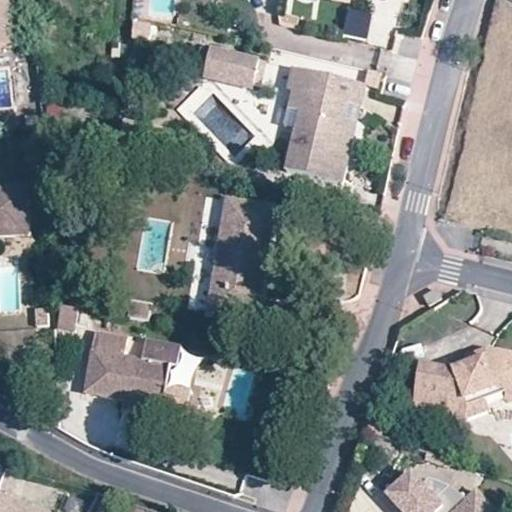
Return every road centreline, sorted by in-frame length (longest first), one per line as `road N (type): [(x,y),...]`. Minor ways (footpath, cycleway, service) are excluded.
road 1 (residential): [(402,257),(314,511)]
road 2 (residential): [(467,0),(402,257)]
road 3 (residential): [(0,428),(218,511)]
